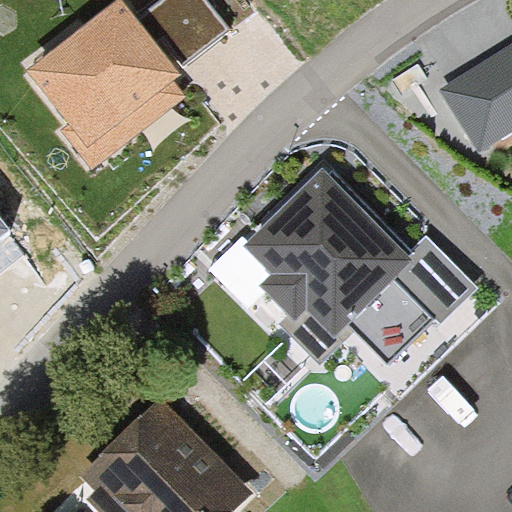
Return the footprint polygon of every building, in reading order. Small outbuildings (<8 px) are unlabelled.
[(206,0),(162,0),(136,20),(154,43),(164,35),(185,63),(229,29),(206,0)] [(136,20),(124,3),(31,75),(70,124),(62,130),(95,172),(189,100),(176,83),(182,79),(154,43),(146,32),(136,20)] [(511,49),(440,94),(478,155),(511,134),(511,49)] [(327,180),(319,172),(239,248),(269,278),(259,286),(287,316),(281,325),(318,366),(355,333),(351,328),(414,265),(409,260),(416,253),(335,173),(327,180)] [(0,241),(15,230),(0,211),(0,241)] [(351,328),(355,333),(386,365),(435,318),(440,324),(474,291),(427,242),(416,253),(409,260),(414,265),(351,328)] [(233,511),(250,496),(159,401),(74,482),(103,511),(233,511)]
